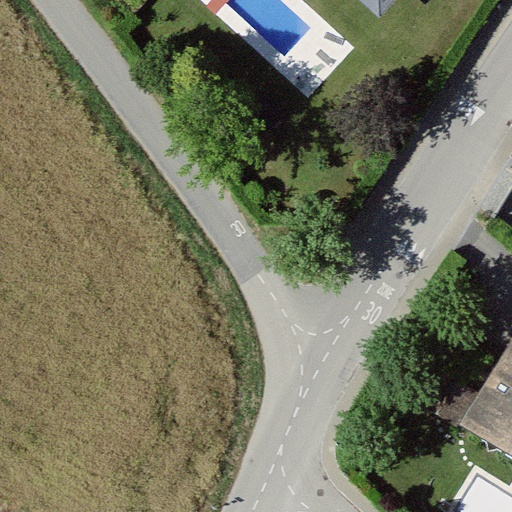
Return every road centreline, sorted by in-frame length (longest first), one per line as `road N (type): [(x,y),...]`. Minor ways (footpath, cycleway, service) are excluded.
road 1 (residential): [(57,0),(205,191),(323,362)]
road 2 (residential): [(511,66),(323,362)]
